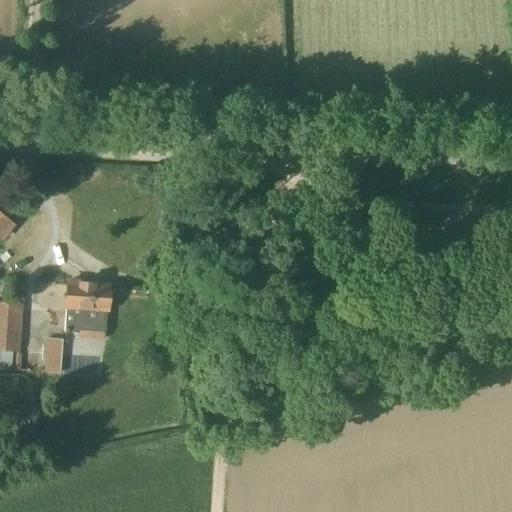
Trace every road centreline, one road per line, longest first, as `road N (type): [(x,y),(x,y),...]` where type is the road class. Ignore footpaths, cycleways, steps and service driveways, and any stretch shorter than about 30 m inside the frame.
road 1 (tertiary): [(511,159),(0,121)]
road 2 (track): [(183,133),(213,347),(221,511)]
road 3 (track): [(213,347),(293,179),(301,141)]
